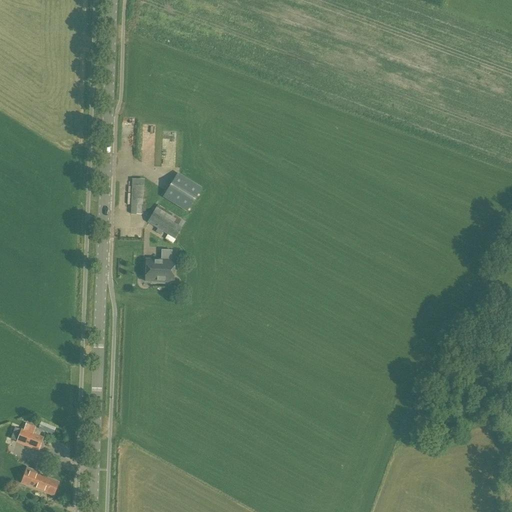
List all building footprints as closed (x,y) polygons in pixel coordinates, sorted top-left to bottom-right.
[(187,212),(202,188),(178,173),(162,197),(187,212)] [(141,215),(145,212),(146,205),(143,205),(144,180),(132,179),(130,214),(141,215)] [(173,244),(175,240),(174,239),(185,222),(158,205),(147,223),(167,235),(165,239),(173,244)] [(171,261),(171,251),(162,251),(161,261),(146,260),(145,282),(152,282),(152,284),(167,284),(167,283),(173,283),(174,261),(171,261)] [(456,313),(450,325),(460,329),(460,330),(462,327),(466,317),(456,313)] [(36,435),(39,429),(25,424),(23,430),(21,429),(21,430),(14,428),(10,439),(16,441),(15,443),(38,451),(43,438),(36,435)] [(53,496),(58,483),(38,476),(39,473),(26,468),(20,484),(53,496)]
